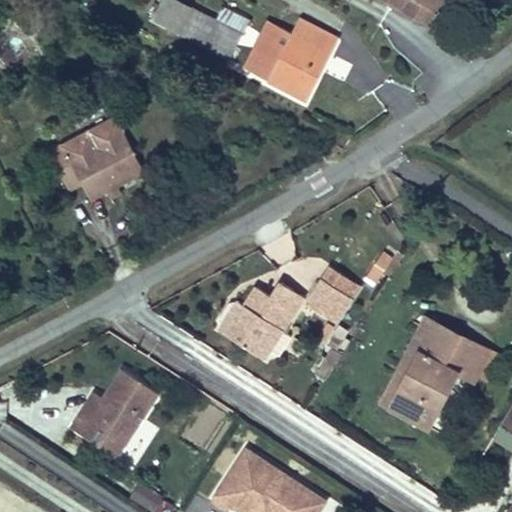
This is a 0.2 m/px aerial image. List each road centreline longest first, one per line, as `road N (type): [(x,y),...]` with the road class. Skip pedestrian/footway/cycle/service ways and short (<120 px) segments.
road 1 (unclassified): [(0,350),(394,144),(511,61)]
road 2 (unknown): [(368,0),(479,83)]
